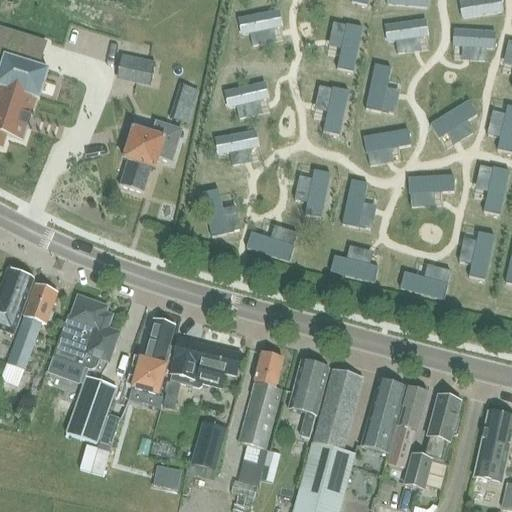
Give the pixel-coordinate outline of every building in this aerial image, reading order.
[(277,0),(276,0),(272,13),(283,17),(287,3),(277,0)] [(397,0),(395,11),(422,18),(425,7),(416,5),(416,0),(397,0)] [(439,0),(437,22),(458,25),(461,0),(439,0)] [(236,25),(266,30),(270,8),(239,3),(236,25)] [(508,34),(511,13),(511,11),(488,6),(483,28),(508,34)] [(336,37),(356,38),(356,18),(336,17),(336,37)] [(388,18),(382,41),(404,47),(410,23),(388,18)] [(0,151),(3,153),(8,138),(20,142),(25,125),(27,119),(28,120),(29,119),(35,102),(36,102),(45,74),(35,71),(43,46),(0,31),(0,151)] [(450,54),(453,33),(432,31),(429,52),(450,54)] [(492,64),(497,41),(477,36),(472,60),(492,64)] [(259,50),(233,45),(229,64),(255,69),(259,50)] [(338,83),(346,61),(336,58),(329,80),(338,83)] [(134,61),(130,80),(151,84),(155,66),(134,61)] [(240,101),(244,79),(225,76),(222,98),(240,101)] [(336,96),(330,118),(339,121),(345,99),(336,96)] [(372,129),(391,132),(395,108),(376,105),(372,129)] [(221,111),(219,126),(233,127),(234,113),(221,111)] [(406,136),(433,142),(438,119),(411,113),(406,136)] [(456,150),(482,156),(488,131),(462,125),(456,150)] [(330,170),(333,140),(309,139),(307,168),(330,170)] [(511,142),(501,139),(496,159),(511,163),(511,142)] [(128,181),(121,206),(146,214),(153,189),(157,190),(161,179),(172,183),(182,150),(155,141),(151,155),(134,149),(125,180),(128,181)] [(391,152),(366,145),(362,163),(387,169),(391,152)] [(404,149),(401,173),(423,175),(425,151),(404,149)] [(467,185),(470,161),(449,158),(446,183),(467,185)] [(483,190),(508,197),(511,180),(511,174),(489,169),(483,190)] [(324,206),(329,180),(309,176),(304,203),(324,206)] [(367,248),(371,227),(350,223),(346,244),(367,248)] [(399,256),(404,235),(382,230),(378,251),(399,256)] [(445,250),(442,269),(458,271),(461,252),(445,250)] [(481,256),(475,277),(493,283),(499,262),(481,256)] [(0,332),(13,338),(32,282),(7,273),(0,292),(0,332)] [(34,288),(6,365),(6,366),(6,367),(0,383),(17,389),(23,372),(39,325),(44,327),(55,296),(34,288)] [(68,318),(53,359),(76,368),(89,372),(92,372),(96,370),(97,368),(99,361),(109,364),(119,336),(107,332),(109,327),(102,324),(103,320),(105,316),(104,311),(100,308),(78,300),(71,319),(68,318)] [(140,361),(132,392),(159,399),(167,369),(166,369),(171,350),(169,349),(175,329),(153,323),(142,362),(140,361)] [(239,356),(179,343),(173,365),(174,366),(174,375),(171,386),(199,392),(202,390),(203,387),(221,391),(224,377),(232,378),(239,356)] [(260,356),(236,445),(263,453),(279,393),(273,391),(281,362),(260,356)] [(292,395),(287,412),(305,417),(299,440),(307,442),(313,419),(318,404),(327,371),(300,364),(292,395)] [(311,448),(294,511),(339,511),(353,456),(342,453),(345,443),(348,435),(362,382),(331,373),(318,423),(311,448)] [(97,447),(116,391),(85,380),(65,436),(97,447)] [(379,384),(361,450),(372,453),(385,456),(403,390),(379,384)] [(416,434),(426,396),(406,391),(388,459),(404,463),(412,433),(416,434)] [(428,440),(422,459),(411,456),(402,488),(424,494),(432,465),(442,467),(451,433),(448,433),(456,404),(437,398),(426,437),(428,440)] [(511,420),(487,415),(472,480),(502,487),(511,440),(511,420)] [(109,418),(99,446),(111,450),(121,422),(109,418)] [(195,455),(191,467),(215,473),(226,433),(212,429),(204,458),(195,455)] [(286,455),(290,442),(277,439),(273,452),(286,455)] [(280,457),(267,454),(261,483),(273,486),(280,457)] [(159,469),(156,486),(178,491),(181,474),(159,469)] [(511,511),(511,486),(507,486),(501,511),(511,511)]
